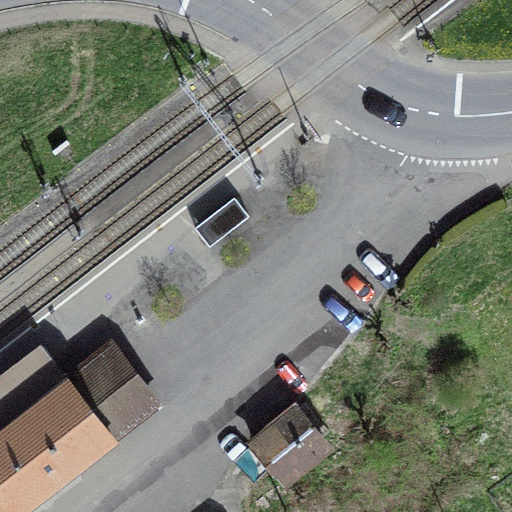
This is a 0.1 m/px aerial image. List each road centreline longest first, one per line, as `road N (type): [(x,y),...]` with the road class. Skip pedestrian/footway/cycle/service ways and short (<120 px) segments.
road 1 (unclassified): [(431,112),(283,337),(188,437),(100,511)]
road 2 (primary): [(250,0),(359,85),(431,112)]
